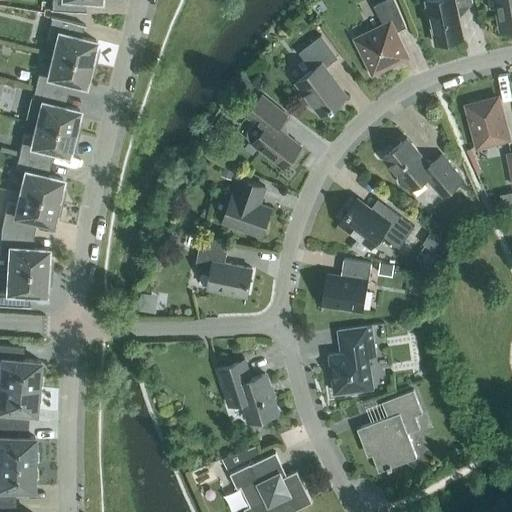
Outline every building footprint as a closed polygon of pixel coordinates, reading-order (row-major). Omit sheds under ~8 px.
[(100,0),(51,0),(51,9),(85,11),(86,0),(98,0),(100,0)] [(406,26),(394,0),(384,0),(375,6),(384,24),(356,38),(365,57),(363,58),(372,76),(389,67),(388,65),(407,55),(395,31),(406,26)] [(463,37),(457,5),(473,2),(472,0),(426,0),(427,4),(424,8),(425,10),(429,12),(435,43),(463,37)] [(511,0),(487,0),(489,10),(497,8),(501,29),(511,27),(511,0)] [(94,46),(95,40),(82,36),(85,24),(52,16),(46,38),(55,40),(52,53),(94,63),(97,52),(94,46)] [(325,67),(338,57),(321,34),(299,51),(312,69),(296,81),(322,115),(346,96),(330,76),(331,74),(325,67)] [(92,75),(94,63),(52,53),(47,75),(38,73),(35,86),(66,93),(68,81),(84,85),(86,78),(92,75)] [(77,115),(79,109),(63,105),(66,93),(35,86),(32,97),(30,96),(25,118),(36,120),(36,122),(78,132),(81,121),(77,115)] [(280,128),(290,116),(262,94),(246,114),(254,121),(247,130),(248,138),(252,142),(284,167),(301,145),(280,128)] [(509,138),(498,96),(466,104),(477,146),(489,143),(490,148),(493,150),(497,149),(499,145),(497,141),(509,138)] [(75,144),(78,132),(36,122),(32,136),(23,134),(18,155),(49,162),(52,150),(68,154),(69,148),(75,144)] [(463,179),(442,154),(429,164),(407,136),(400,142),(400,143),(383,156),(398,174),(400,181),(401,183),(407,185),(410,188),(422,179),(430,180),(443,196),(463,179)] [(60,185),(62,178),(46,174),(49,162),(18,155),(15,167),(24,169),(19,192),(61,202),(64,190),(60,185)] [(231,177),(234,169),(224,165),(221,173),(231,177)] [(259,203),(265,186),(241,177),(234,194),(233,193),(223,221),(261,234),(271,207),(259,203)] [(58,213),(61,202),(19,192),(16,203),(7,201),(1,228),(32,233),(35,220),(51,223),(53,217),(58,213)] [(414,226),(386,204),(378,214),(357,199),(340,221),(372,245),(381,233),(399,246),(414,226)] [(47,254),(47,247),(31,246),(32,233),(1,228),(0,237),(0,256),(8,257),(7,269),(51,271),(52,259),(47,254)] [(174,236),(162,229),(155,240),(167,247),(174,236)] [(229,241),(201,235),(195,267),(208,269),(210,272),(207,287),(247,295),(252,268),(225,262),(229,241)] [(367,281),(368,281),(371,262),(344,257),(341,276),(327,274),(322,303),(362,309),(367,281)] [(392,273),(394,263),(380,261),(378,271),(392,273)] [(45,287),(50,283),(51,271),(7,269),(6,291),(0,290),(0,303),(30,306),(31,293),(45,294),(45,287)] [(371,325),(338,330),(341,352),(329,354),(335,392),(337,392),(337,394),(349,392),(349,390),(373,387),(368,356),(375,355),(371,325)] [(0,384),(38,387),(40,360),(18,358),(19,346),(0,344),(0,384)] [(230,404),(243,400),(249,420),(277,412),(265,373),(250,378),(244,359),(218,367),(230,404)] [(35,413),(38,387),(0,384),(0,422),(13,424),(13,412),(35,413)] [(359,432),(366,451),(372,454),(379,471),(387,467),(388,470),(392,468),(391,466),(417,456),(408,432),(420,427),(415,415),(422,412),(413,389),(382,401),(387,416),(362,426),(359,432)] [(0,461),(34,462),(34,436),(12,435),(13,424),(0,422),(0,461)] [(238,450),(222,457),(227,467),(243,459),(238,450)] [(250,463),(230,472),(237,487),(241,485),(250,506),(246,508),(247,511),(289,511),(312,501),(297,469),(286,475),(275,453),(276,452),(275,451),(250,463)] [(33,489),(34,462),(0,461),(0,501),(11,501),(11,489),(33,489)] [(0,511),(11,511),(11,501),(0,501),(0,511)]
